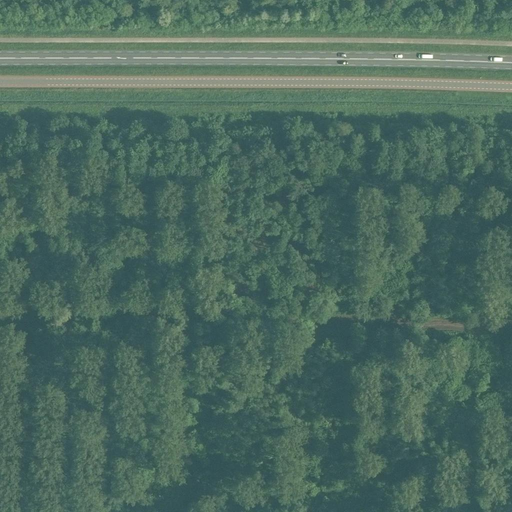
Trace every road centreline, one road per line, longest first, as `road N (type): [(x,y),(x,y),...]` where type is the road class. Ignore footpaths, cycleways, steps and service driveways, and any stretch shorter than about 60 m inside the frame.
road 1 (primary): [(511,63),(0,58)]
road 2 (unclassified): [(0,82),(511,86)]
